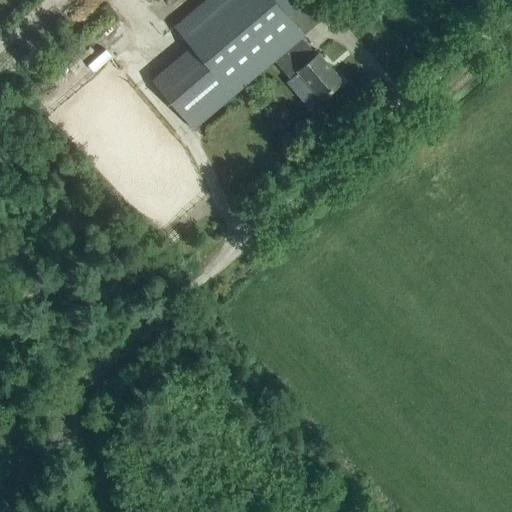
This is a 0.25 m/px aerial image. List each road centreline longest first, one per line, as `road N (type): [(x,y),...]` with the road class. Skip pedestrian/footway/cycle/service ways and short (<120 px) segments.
road 1 (unclassified): [(511,22),(190,299)]
road 2 (track): [(190,299),(67,401),(106,511)]
